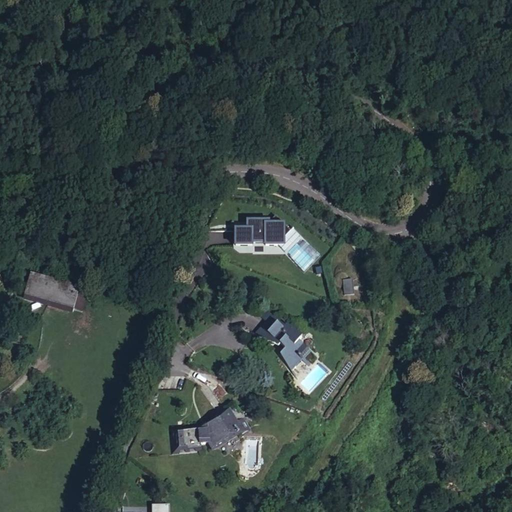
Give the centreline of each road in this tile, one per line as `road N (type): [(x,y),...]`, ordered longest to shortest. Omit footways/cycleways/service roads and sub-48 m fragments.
road 1 (tertiary): [(11,0),(99,42),(268,71),(367,110),(419,159),(422,197),(396,228),(373,230),(298,184),(259,171),(0,188)]
road 2 (residential): [(101,511),(171,328)]
